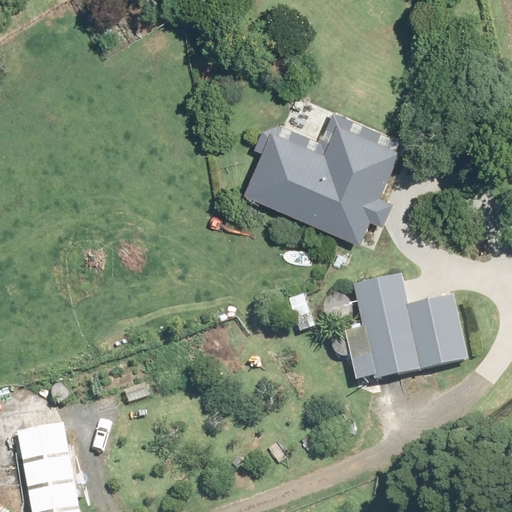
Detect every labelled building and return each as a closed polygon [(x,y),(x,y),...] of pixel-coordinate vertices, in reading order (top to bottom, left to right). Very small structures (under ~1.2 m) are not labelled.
[(381,223),(396,229),(407,203),(392,196),(411,153),(338,121),(328,143),(282,123),(250,194),(370,247),(381,223)] [(360,287),(374,354),(364,356),(366,367),(376,365),(379,384),(478,365),(464,299),(416,308),(410,277),(360,287)] [(344,294),(342,294),(339,295),(336,295),(334,297),(332,298),(330,300),(328,303),(327,305),(326,308),(326,311),(327,313),(327,316),(329,319),(330,321),(332,323),(335,324),(337,325),(340,326),(343,326),(345,326),(348,325),(351,324),(353,322),(355,320),(356,318),(357,315),(358,313),(358,310),(358,307),(357,304),(356,302),(354,300),(352,298),(350,296),(347,295),(345,294),(344,294)] [(351,329),(349,329),(346,330),(344,331),(341,332),(339,334),(338,336),(337,339),(336,341),(336,344),(336,347),(337,349),(338,352),(339,354),(341,356),(344,358),(346,359),(349,359),(351,360),(354,359),(357,359),(359,358),(361,356),(363,354),(365,352),(366,350),(367,347),(367,344),(367,342),(366,339),(365,337),(363,334),(361,332),(359,331),(357,330),(354,329),(351,329)] [(90,511),(76,428),(24,437),(37,511),(90,511)] [(17,511),(4,503),(0,508),(0,511),(17,511)]
